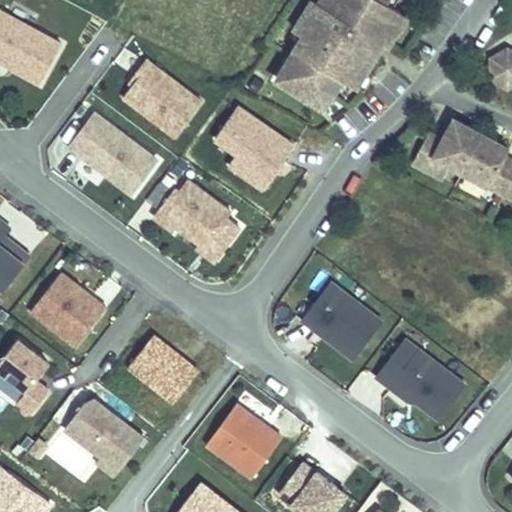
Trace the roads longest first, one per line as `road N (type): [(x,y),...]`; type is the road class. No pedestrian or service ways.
road 1 (residential): [(426,83),(373,138),(235,328)]
road 2 (residential): [(0,145),(47,190),(235,328)]
road 3 (residential): [(248,338),(445,491)]
road 4 (residential): [(121,511),(248,338)]
